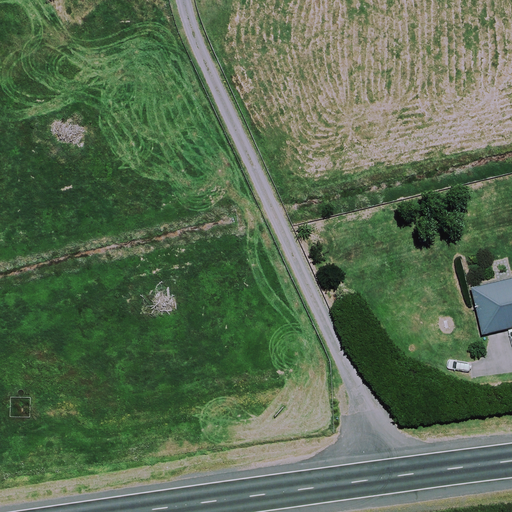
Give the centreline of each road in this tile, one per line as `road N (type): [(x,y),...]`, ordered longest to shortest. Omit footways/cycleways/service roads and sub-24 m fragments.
road 1 (track): [(204,0),(370,425),(378,480)]
road 2 (primary): [(136,511),(511,461)]
